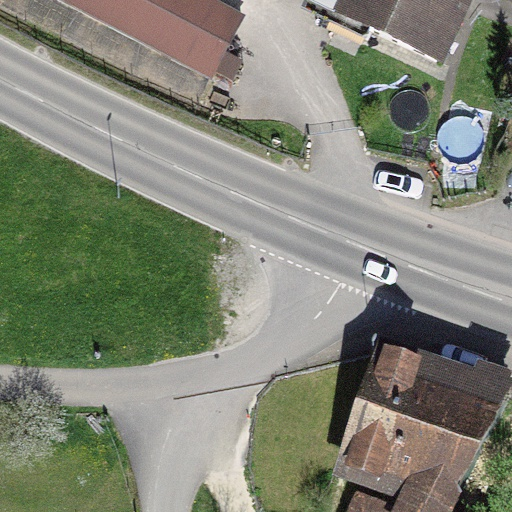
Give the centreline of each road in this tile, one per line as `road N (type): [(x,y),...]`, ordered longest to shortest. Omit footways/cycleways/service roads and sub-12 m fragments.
road 1 (primary): [(0,76),(350,244)]
road 2 (unclassified): [(145,393),(275,358),(314,320),(350,244)]
road 3 (primary): [(350,244),(511,305)]
road 4 (unclassified): [(0,388),(145,393)]
road 5 (track): [(241,511),(216,379)]
road 6 (unclassified): [(145,393),(165,511)]
